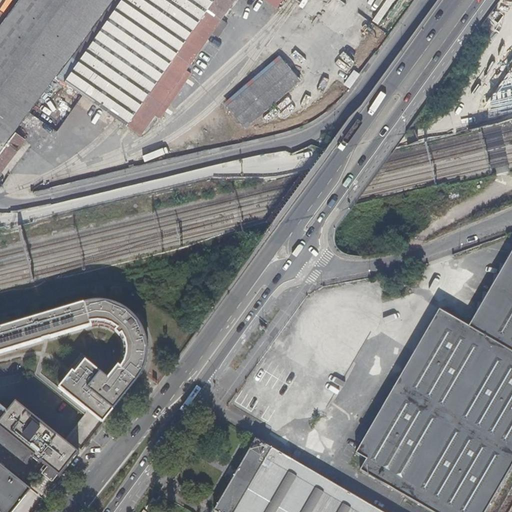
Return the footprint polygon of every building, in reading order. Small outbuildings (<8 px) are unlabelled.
[(19,0),(0,26),(0,116),(17,129),(57,77),(114,0),(19,0)] [(295,0),(300,3),(301,0),(114,0),(57,77),(140,134),(155,112),(179,79),(233,0),(262,0),(276,9),(282,0),(295,0)] [(282,59),(228,106),(246,127),(301,80),(282,59)] [(349,89),(359,75),(353,70),(343,84),(349,89)] [(17,129),(0,116),(0,151),(15,132),(17,129)] [(0,151),(0,172),(25,140),(15,132),(0,151)] [(511,262),(498,286),(472,329),(443,312),(357,455),(368,461),(362,471),(372,477),(365,488),(371,491),(377,480),(432,511),(486,511),(511,468),(511,262)] [(60,387),(102,418),(141,367),(144,348),(142,330),(133,314),(119,305),(103,300),(88,299),(0,326),(0,349),(82,323),(100,318),(114,324),(120,334),(123,343),(122,356),(104,376),(83,360),(60,387)] [(15,406),(0,424),(0,435),(55,479),(75,454),(15,406)] [(371,491),(365,488),(359,499),(257,439),(214,510),(216,511),(381,511),(364,502),(371,491)] [(0,461),(0,511),(10,511),(31,485),(0,461)]
